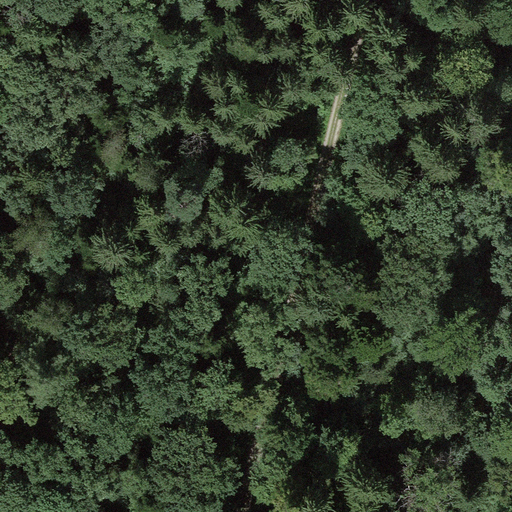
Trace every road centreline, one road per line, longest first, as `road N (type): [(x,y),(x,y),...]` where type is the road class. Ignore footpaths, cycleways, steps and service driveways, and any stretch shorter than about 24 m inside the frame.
road 1 (track): [(381,0),(245,511)]
road 2 (track): [(0,281),(100,511)]
